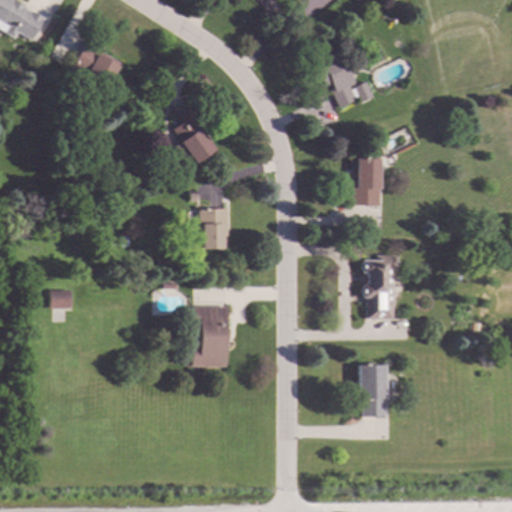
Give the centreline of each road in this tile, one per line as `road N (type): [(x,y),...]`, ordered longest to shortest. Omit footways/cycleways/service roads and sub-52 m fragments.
road 1 (residential): [(273,131),(283,179),(283,511)]
road 2 (residential): [(273,131),(203,42),(137,0)]
